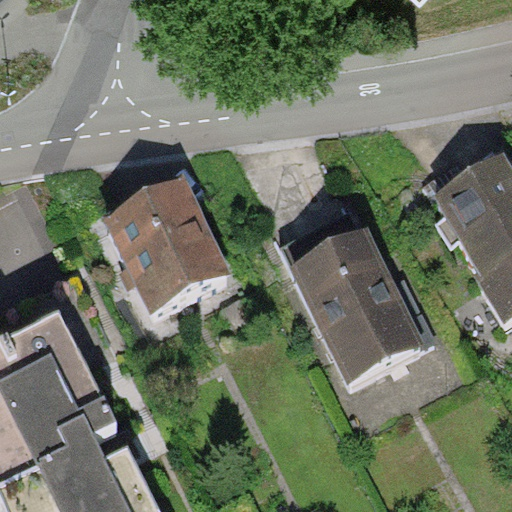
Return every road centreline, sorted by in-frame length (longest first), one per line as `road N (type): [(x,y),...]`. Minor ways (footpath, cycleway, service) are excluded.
road 1 (residential): [(102,134),(395,101),(511,75)]
road 2 (residential): [(102,134),(112,25),(124,0)]
